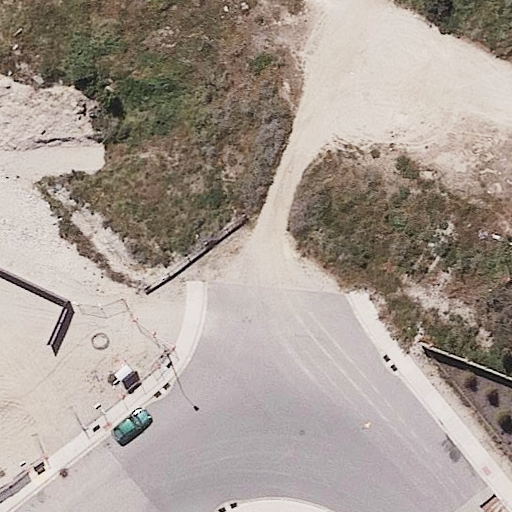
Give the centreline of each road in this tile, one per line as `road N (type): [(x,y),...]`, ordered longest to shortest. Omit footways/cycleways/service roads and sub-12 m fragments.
road 1 (track): [(314,405),(246,260),(367,0)]
road 2 (track): [(511,99),(330,0)]
